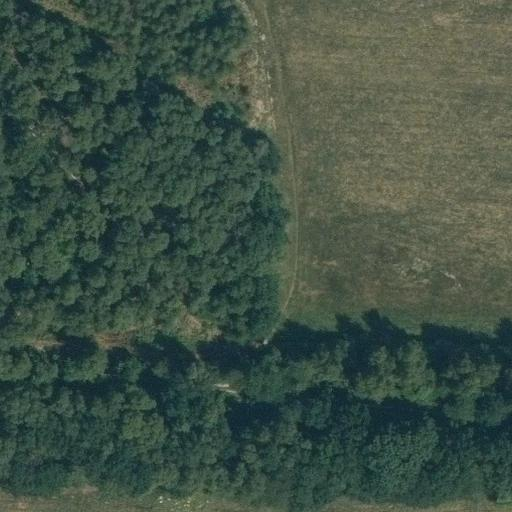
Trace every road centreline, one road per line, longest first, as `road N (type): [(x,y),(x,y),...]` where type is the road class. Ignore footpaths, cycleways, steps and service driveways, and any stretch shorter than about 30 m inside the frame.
road 1 (track): [(0,367),(269,393)]
road 2 (track): [(511,420),(269,393)]
